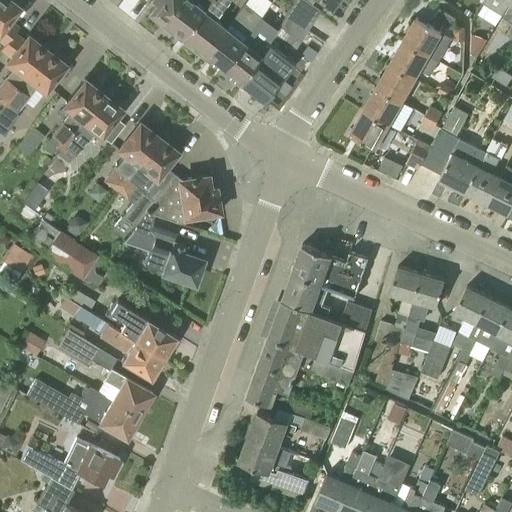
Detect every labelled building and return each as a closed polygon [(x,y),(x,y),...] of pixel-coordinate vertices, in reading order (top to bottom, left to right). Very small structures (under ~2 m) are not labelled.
[(18,27),(9,20),(19,7),(10,0),(0,0),(0,41),(4,45),(14,32),(18,27)] [(179,0),(150,0),(148,4),(149,5),(151,1),(155,4),(148,12),(151,14),(152,17),(157,21),(160,21),(163,23),(179,0)] [(181,37),(203,10),(194,3),(196,0),(179,0),(163,23),(171,28),(171,31),(176,35),(179,35),(181,37)] [(205,56),(245,4),(244,3),(226,26),(214,17),(227,0),(210,0),(203,10),(181,37),(205,56)] [(296,0),(278,28),(270,42),(279,49),(283,43),(294,51),(321,10),(306,0),(296,0)] [(502,16),(503,16),(511,1),(511,0),(485,0),(484,3),(503,15),(502,16)] [(511,1),(503,16),(511,21),(511,23),(505,35),(511,38),(511,1)] [(221,68),(243,40),(261,17),(245,4),(205,56),(221,68)] [(458,19),(439,8),(433,18),(452,29),(458,19)] [(474,12),(467,8),(465,12),(471,16),(474,12)] [(402,42),(438,61),(438,60),(428,54),(441,31),(416,17),(402,42)] [(221,68),(239,82),(257,60),(261,55),(270,42),(278,28),(270,23),(252,47),(243,40),(221,68)] [(454,40),(465,41),(465,27),(454,26),(454,40)] [(4,45),(1,50),(10,57),(7,61),(14,67),(0,84),(0,100),(4,103),(47,49),(28,34),(24,40),(14,32),(4,45)] [(430,74),(438,61),(402,42),(390,64),(414,78),(420,68),(430,74)] [(47,49),(4,103),(0,109),(0,131),(4,135),(19,114),(16,112),(37,85),(45,91),(66,64),(47,49)] [(267,68),(257,60),(239,82),(253,93),(251,94),(258,100),(259,99),(264,102),(282,78),(268,66),(267,68)] [(414,78),(390,64),(376,87),(401,101),(414,78)] [(492,76),(506,85),(511,76),(511,74),(498,66),(492,76)] [(51,153),(57,146),(60,149),(103,93),(84,79),(63,106),(71,112),(52,135),(43,147),(51,153)] [(450,98),(455,88),(443,82),(438,92),(450,98)] [(389,124),(401,101),(376,87),(363,110),(389,124)] [(60,149),(57,154),(68,162),(76,153),(93,130),(101,136),(122,108),(103,93),(60,149)] [(438,121),(438,120),(443,111),(431,105),(426,115),(438,121)] [(454,105),(444,123),(441,128),(456,136),(469,113),(454,105)] [(389,124),(363,110),(350,133),(375,147),(389,124)] [(438,121),(426,115),(421,124),(433,131),(438,121)] [(104,180),(117,190),(158,136),(139,122),(118,149),(125,154),(104,180)] [(33,125),(21,146),(31,151),(43,131),(33,125)] [(177,151),(158,136),(117,190),(129,200),(150,173),(156,178),(177,151)] [(430,144),(417,138),(406,163),(419,169),(430,144)] [(467,193),(488,203),(501,177),(493,173),(500,158),(495,156),(501,143),(493,139),(488,151),(467,193)] [(467,193),(488,151),(487,150),(478,165),(453,153),(450,161),(443,174),(440,179),(467,193)] [(46,166),(51,159),(45,154),(40,161),(46,166)] [(144,211),(146,212),(179,224),(183,225),(186,217),(220,211),(216,187),(210,188),(208,175),(184,179),(183,180),(174,173),(153,200),(144,211)] [(511,209),(511,173),(508,180),(501,177),(488,203),(510,214),(511,209)] [(36,208),(42,200),(31,191),(24,200),(36,208)] [(123,216),(135,226),(146,212),(144,211),(153,200),(143,191),(123,216)] [(155,237),(151,250),(145,266),(194,283),(203,259),(184,252),(187,246),(173,241),(179,224),(146,212),(135,226),(132,228),(155,237)] [(26,241),(82,278),(98,255),(41,217),(26,241)] [(79,234),(86,224),(76,217),(69,227),(79,234)] [(292,274),(321,285),(328,287),(355,297),(363,275),(369,257),(350,251),(347,260),(320,250),(303,244),(292,274)] [(23,266),(30,254),(15,245),(8,256),(23,266)] [(41,263),(32,266),(35,276),(45,273),(41,263)] [(398,265),(391,292),(414,299),(422,272),(398,265)] [(425,320),(429,303),(437,305),(445,279),(422,272),(414,299),(410,313),(407,325),(406,327),(401,342),(412,345),(420,319),(425,320)] [(282,299),(328,317),(332,307),(323,304),(328,287),(321,285),(292,274),(282,299)] [(454,311),(477,322),(489,297),(467,286),(454,311)] [(489,297),(477,322),(470,335),(463,348),(433,407),(443,412),(468,364),(467,363),(478,340),(491,346),(510,307),(489,297)] [(111,311),(125,320),(119,328),(164,356),(176,336),(118,299),(111,311)] [(268,337),(345,365),(354,368),(366,331),(343,322),(328,317),(282,299),(268,337)] [(350,303),(343,322),(366,331),(372,310),(350,303)] [(74,313),(83,319),(128,347),(120,361),(150,379),(164,356),(119,328),(81,304),(74,313)] [(490,347),(501,352),(491,374),(501,378),(503,374),(511,356),(511,355),(511,308),(510,307),(491,346),(490,347)] [(400,310),(395,323),(406,327),(407,325),(410,313),(400,310)] [(393,323),(381,319),(375,340),(387,344),(393,323)] [(87,365),(98,346),(68,328),(57,346),(87,365)] [(29,330),(21,345),(36,353),(44,339),(29,330)] [(453,343),(463,348),(470,335),(460,330),(453,343)] [(300,366),(339,381),(348,384),(354,368),(345,365),(268,337),(257,366),(294,380),(300,366)] [(434,339),(422,371),(438,378),(451,345),(434,339)] [(511,356),(503,374),(511,377),(511,356)] [(257,366),(246,397),(272,406),(277,394),(272,392),(275,386),(290,391),(294,380),(257,366)] [(118,387),(112,398),(139,414),(152,392),(111,367),(104,379),(118,387)] [(393,368),(387,386),(386,388),(408,398),(418,376),(393,368)] [(26,393),(67,416),(76,400),(35,377),(26,393)] [(0,388),(11,386),(0,378),(0,388)] [(0,408),(11,386),(0,388),(0,408)] [(139,414),(112,398),(98,390),(97,391),(89,387),(85,387),(82,390),(82,393),(84,397),(91,401),(85,412),(126,437),(139,414)] [(315,407),(282,395),(277,408),(311,419),(315,407)] [(401,424),(408,409),(396,403),(389,419),(401,424)] [(251,422),(246,436),(278,447),(283,434),(293,437),(297,426),(258,411),(254,423),(251,422)] [(343,411),(341,416),(331,442),(346,448),(359,417),(343,411)] [(311,419),(304,417),(300,428),(315,434),(306,457),(317,461),(331,426),(311,419)] [(8,435),(1,448),(14,454),(20,442),(8,435)] [(297,454),(278,447),(246,436),(241,448),(244,449),(240,462),(254,467),(250,478),(303,497),(310,478),(284,469),(285,466),(292,468),(297,454)] [(511,440),(503,436),(500,441),(497,448),(511,455),(511,440)] [(71,489),(80,471),(102,482),(107,472),(111,474),(114,470),(115,470),(119,463),(118,462),(119,458),(76,437),(64,462),(27,444),(20,459),(44,473),(71,489)] [(481,459),(488,445),(473,438),(466,453),(481,459)] [(488,445),(481,459),(473,474),(485,480),(500,450),(488,445)] [(350,482),(355,473),(357,469),(364,456),(354,452),(341,478),(327,472),(315,500),(338,510),(350,482)] [(363,511),(373,492),(386,465),(374,459),(368,473),(357,469),(355,473),(350,482),(338,510),(342,511),(363,511)] [(430,485),(432,479),(436,469),(425,464),(415,487),(410,485),(408,490),(401,487),(390,511),(416,511),(417,511),(430,485)] [(373,492),(363,511),(390,511),(401,487),(388,481),(393,468),(386,465),(373,492)] [(71,489),(44,473),(40,479),(48,483),(36,504),(45,509),(43,511),(79,511),(66,504),(74,490),(71,489)] [(442,511),(445,505),(434,500),(441,483),(432,479),(430,485),(417,511),(416,511),(442,511)] [(497,509),(495,511),(507,511),(511,504),(511,500),(504,497),(497,509)] [(479,511),(495,511),(497,509),(485,502),(479,511)]
